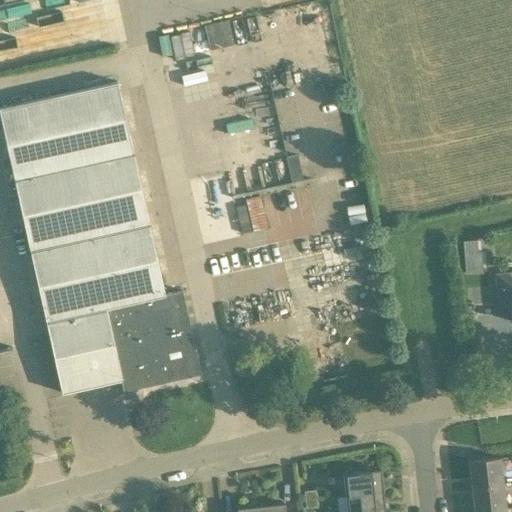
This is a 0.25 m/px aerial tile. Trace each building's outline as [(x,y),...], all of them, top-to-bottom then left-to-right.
[(0,0),(0,17),(39,11),(37,0),(0,0)] [(227,18),(204,23),(210,49),(233,44),(227,18)] [(120,380),(122,392),(200,375),(198,363),(182,291),(165,295),(118,81),(0,106),(0,112),(46,322),(50,340),(62,393),(120,380)] [(475,241),(463,241),(464,254),(476,253),(475,241)] [(511,272),(495,274),(498,307),(511,306),(511,318),(511,272)] [(471,487),(504,484),(501,458),(468,462),(471,487)] [(343,474),(345,496),(383,492),(380,470),(343,474)] [(471,487),(473,511),(476,511),(507,509),(504,484),(471,487)] [(304,491),(305,500),(317,499),(316,489),(304,491)] [(385,511),(383,492),(345,496),(346,511),(385,511)] [(317,499),(305,500),(306,509),(318,507),(317,499)] [(285,511),(284,503),(261,506),(261,511),(285,511)]
